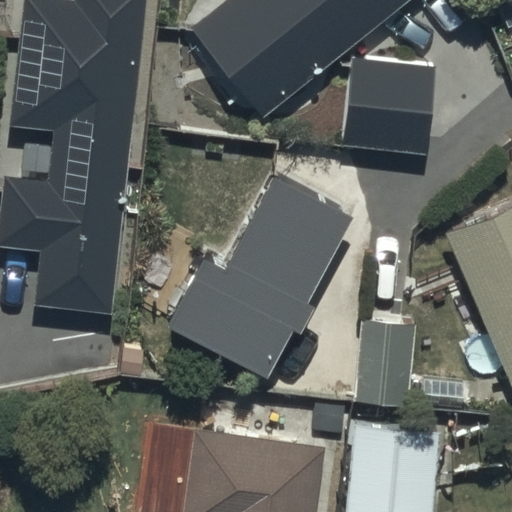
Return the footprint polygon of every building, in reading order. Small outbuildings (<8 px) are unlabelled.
[(104,295),(135,0),(18,0),(7,111),(49,115),(44,163),(0,158),(0,230),(37,234),(32,287),(104,295)] [(206,0),(192,11),(261,102),(395,0),(206,0)] [(431,57),(345,48),(338,134),(424,141),(431,57)] [(352,195),(267,151),(216,246),(191,233),(155,302),(265,360),(352,195)] [(511,190),(445,218),(511,379),(511,190)] [(360,308),(354,392),(411,397),(417,312),(360,308)] [(430,511),(437,419),(352,413),(344,511),(430,511)] [(316,511),(325,433),(195,415),(185,511),(316,511)]
